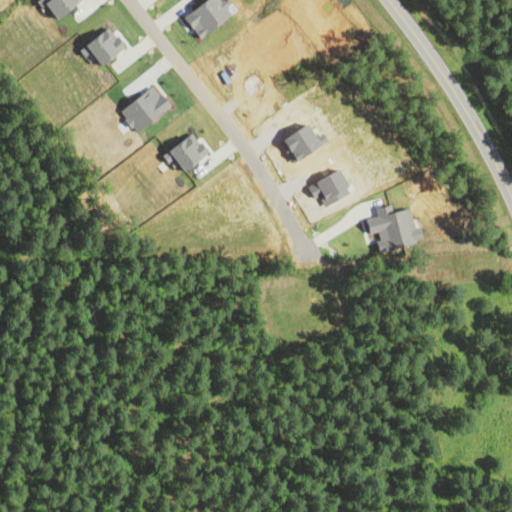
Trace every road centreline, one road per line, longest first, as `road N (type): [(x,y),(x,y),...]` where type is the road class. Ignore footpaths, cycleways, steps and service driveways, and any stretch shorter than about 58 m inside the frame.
road 1 (residential): [(127,0),(259,170),(303,245)]
road 2 (residential): [(511,201),(462,106),(385,0)]
